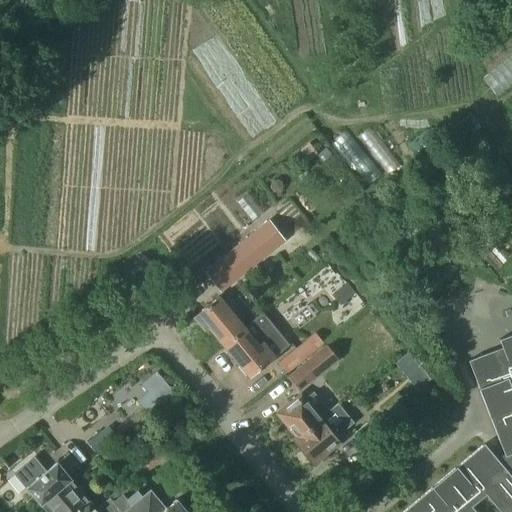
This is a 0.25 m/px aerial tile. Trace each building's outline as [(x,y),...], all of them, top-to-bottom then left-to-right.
[(442,136),(450,146),(479,124),(471,114),(442,136)] [(272,181),(269,187),(274,193),(281,192),(284,185),(279,179),(272,181)] [(271,224),(208,274),(221,290),(283,240),(271,224)] [(355,293),(347,282),(337,291),(345,301),(355,293)] [(210,328),(225,345),(244,329),(219,298),(195,317),(206,331),(210,328)] [(225,345),(252,378),(259,372),(275,358),(291,346),(264,313),(244,329),(225,345)] [(324,344),(315,333),(278,363),(288,375),(324,344)] [(511,511),(511,336),(501,341),(504,349),(470,362),(479,383),(497,433),(506,456),(497,459),(486,445),(405,511),(511,511)] [(338,360),(326,345),(289,376),(301,390),(338,360)] [(413,368),(405,358),(397,365),(405,375),(413,368)] [(299,438),(330,412),(314,393),(304,400),(301,397),(279,414),(299,438)] [(330,412),(299,438),(295,441),(313,463),(339,442),(335,438),(354,423),(339,405),(330,412)] [(355,433),(363,442),(379,429),(371,419),(355,433)] [(88,442),(96,453),(117,436),(108,426),(88,442)] [(144,458),(152,468),(168,455),(160,445),(144,458)] [(34,456),(13,473),(27,489),(39,504),(70,479),(65,473),(75,464),(69,456),(58,465),(57,463),(47,472),(34,456)] [(70,479),(39,504),(45,511),(97,511),(89,502),(88,503),(79,492),(70,481),(71,480),(70,479)] [(123,496),(114,503),(121,511),(185,511),(176,500),(165,509),(150,492),(142,499),(137,493),(128,501),(123,496)]
